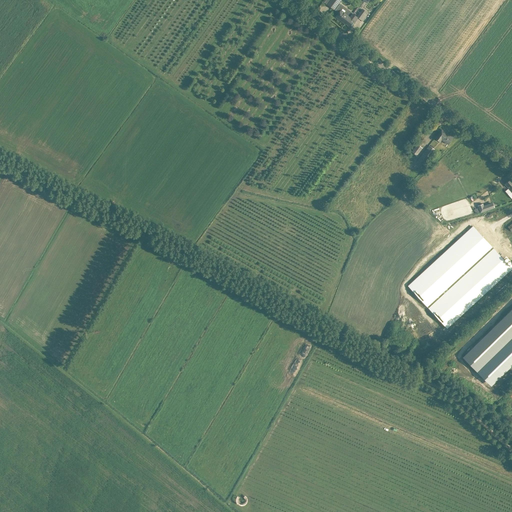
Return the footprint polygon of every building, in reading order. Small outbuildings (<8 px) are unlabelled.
[(329,0),(327,4),(334,10),(341,0),(329,0)] [(336,9),(335,10),(338,12),(335,16),(338,18),(339,18),(342,20),(342,21),(345,23),(350,17),(344,13),(347,9),(340,4),(337,8),(336,9)] [(365,17),(368,13),(367,12),(365,14),(361,11),(358,15),(354,12),(350,17),(345,23),(350,27),(352,24),(353,23),(354,24),(358,18),(362,21),(365,17)] [(441,129),(435,138),(440,142),(439,143),(445,148),(452,139),(448,136),(446,135),(447,134),(441,129)] [(412,152),(417,155),(422,148),(417,144),(412,152)] [(429,145),(416,162),(423,167),(435,150),(429,145)] [(483,203),(477,206),(480,211),(480,213),(495,208),(493,204),(484,207),(484,205),(483,203)] [(511,259),(481,221),(412,277),(449,321),(511,268),(511,259)] [(511,308),(463,357),(477,372),(491,386),(508,369),(511,365),(511,308)]
